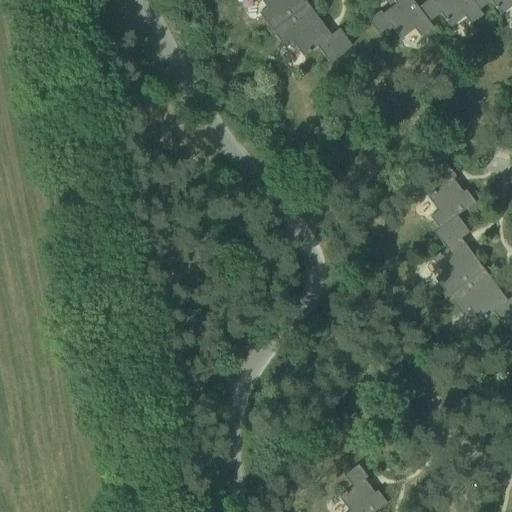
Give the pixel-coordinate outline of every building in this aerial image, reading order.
[(265,28),(269,33),(307,5),(303,0),(260,0),(266,8),(258,14),(268,26),(265,28)] [(429,22),(418,8),(412,0),(395,0),(394,1),(398,7),(384,17),(380,11),(368,20),(379,35),(391,26),(401,40),(415,29),(420,37),(433,28),(429,22)] [(431,0),(428,0),(418,8),(429,22),(441,14),(451,27),(465,17),(471,25),(483,16),(479,10),(471,0),(440,0),(435,4),(431,0)] [(511,0),(471,0),(479,10),(491,1),(501,15),(511,7),(511,0)] [(307,5),(269,33),(272,38),(275,36),(284,49),(292,43),(302,57),(316,47),(328,63),(351,46),(338,29),(327,38),(322,31),(325,29),(307,5)] [(430,217),(439,229),(457,216),(475,203),(466,190),(460,194),(450,181),(456,177),(446,164),(432,175),(441,187),(427,197),(437,211),(430,217)] [(442,294),(445,299),(484,270),(466,246),(463,248),(458,241),(469,233),(457,216),(439,229),(434,233),(446,249),(432,260),(442,273),(435,279),(444,292),(442,294)] [(484,270),(445,299),(449,303),(451,301),(461,314),(469,309),(479,322),(493,312),(505,328),(511,322),(511,296),(504,303),(499,296),(502,294),(484,270)] [(348,511),(374,511),(386,503),(377,490),(372,495),(362,481),(367,477),(358,465),(344,475),(353,487),(339,498),(349,511),(348,511)]
